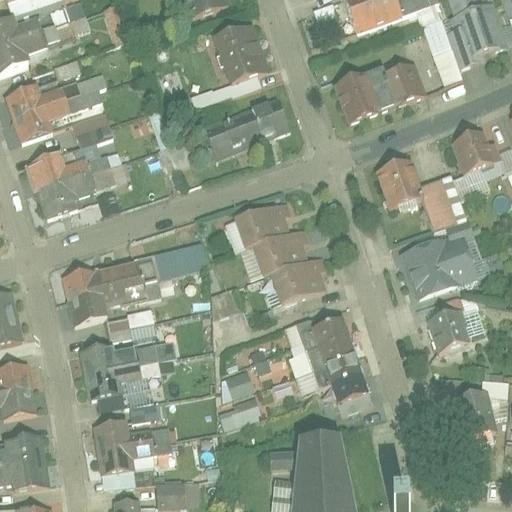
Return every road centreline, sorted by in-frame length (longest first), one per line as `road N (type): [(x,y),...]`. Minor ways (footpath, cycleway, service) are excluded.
road 1 (residential): [(332,167),(437,511)]
road 2 (residential): [(34,261),(332,167)]
road 3 (residential): [(81,511),(66,399),(34,261)]
road 4 (residential): [(332,167),(511,95)]
road 5 (residential): [(274,0),(332,167)]
